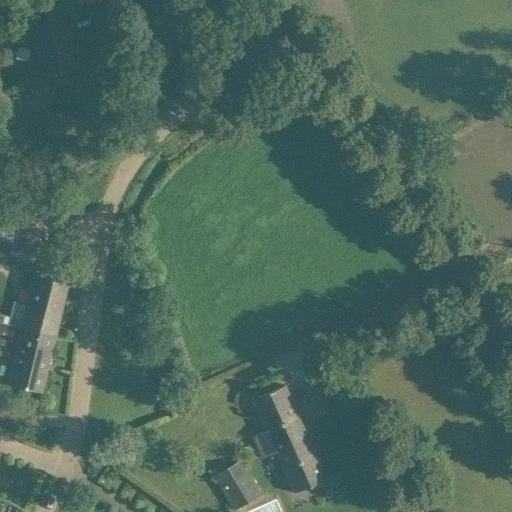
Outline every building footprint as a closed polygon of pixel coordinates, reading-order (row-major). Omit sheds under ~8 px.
[(43,75),(77,67),(65,19),(32,27),(43,75)] [(77,99),(74,111),(101,116),(103,103),(77,99)] [(0,238),(0,263),(5,265),(11,241),(0,238)] [(33,272),(26,303),(13,300),(7,324),(20,327),(54,335),(67,281),(33,272)] [(40,392),(54,335),(20,327),(6,384),(40,392)] [(295,491),(324,479),(283,384),(252,398),(266,431),(252,438),(261,459),(278,452),(295,491)] [(232,510),(261,493),(241,458),(212,475),(232,510)]
